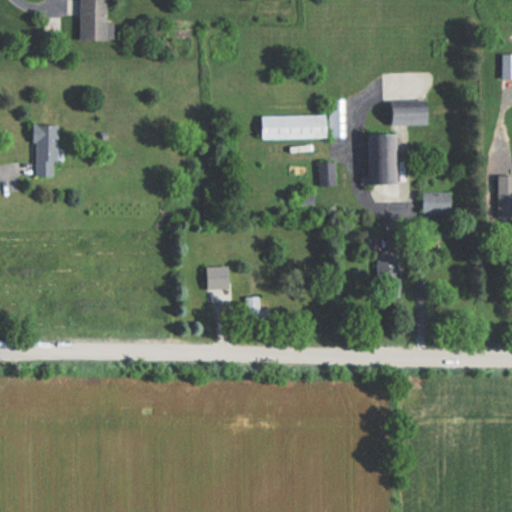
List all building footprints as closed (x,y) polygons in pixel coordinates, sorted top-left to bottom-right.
[(103,0),(74,0),(74,40),(104,40),(103,0)] [(422,106),(384,106),(384,124),(422,124),(422,106)] [(320,115),(256,115),(256,139),(320,139),(320,115)] [(52,125),(29,125),(30,176),(52,176),(52,125)] [(392,133),(362,133),(362,184),(392,184),(392,133)] [(511,175),(494,175),(494,222),(511,222),(511,175)] [(223,266),(200,266),(200,288),(223,288),(223,266)]
